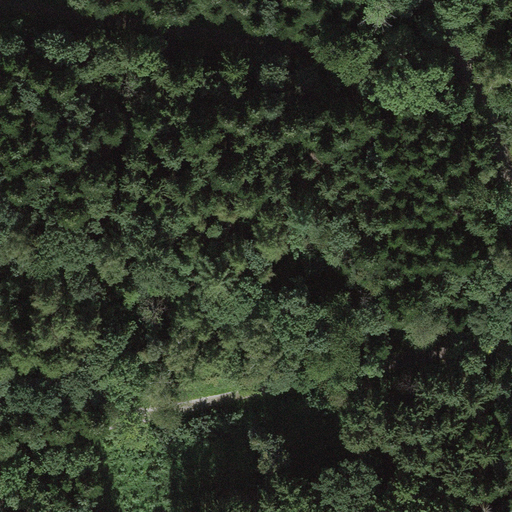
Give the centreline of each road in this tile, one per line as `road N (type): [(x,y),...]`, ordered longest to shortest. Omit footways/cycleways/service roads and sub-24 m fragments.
road 1 (track): [(511,330),(0,451)]
road 2 (track): [(468,75),(0,2)]
road 3 (track): [(468,75),(501,150),(511,210)]
